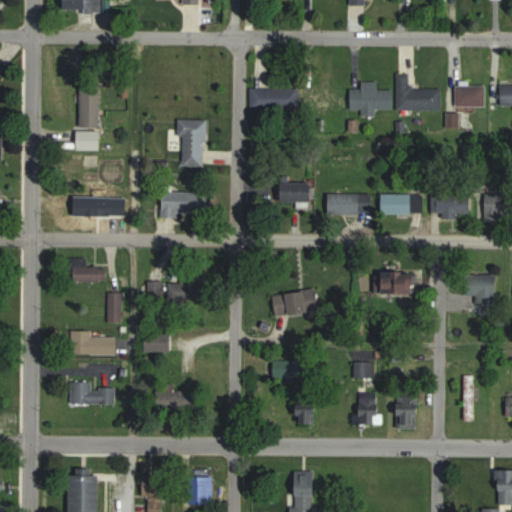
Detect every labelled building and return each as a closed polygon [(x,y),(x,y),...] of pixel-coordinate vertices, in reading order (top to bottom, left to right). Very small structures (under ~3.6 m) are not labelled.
[(93,0),(66,0),(67,9),(93,9),(93,0)] [(0,46),(0,86),(21,68),(2,45),(0,46)] [(443,88),(410,88),(410,74),(399,74),(399,110),(442,110),(443,88)] [(352,89),(352,111),(395,111),(395,90),(379,90),(379,81),(363,81),(363,89),(352,89)] [(500,106),(511,106),(511,82),(499,83),(500,106)] [(102,84),(82,84),(82,127),(102,127),(102,84)] [(487,85),(457,85),(457,108),(487,108),(487,85)] [(301,88),(251,88),(251,112),(301,112),(301,88)] [(349,88),(306,88),(306,108),(349,108),(349,88)] [(208,120),(181,120),(181,137),(185,137),(185,167),(208,167),(208,120)] [(313,182),(282,182),(282,202),(313,202),(313,182)] [(213,191),(164,191),(164,215),(213,215),(213,191)] [(88,216),(117,216),(117,202),(110,202),(110,193),(88,193),(88,216)] [(374,193),(330,193),(330,215),(374,215),(374,193)] [(425,213),(425,193),(384,193),(384,213),(425,213)] [(474,215),(474,193),(433,193),(433,215),(474,215)] [(511,193),(487,193),(487,220),(511,220),(511,213),(511,212),(511,193)] [(90,267),(90,258),(74,258),(74,282),(110,282),(110,267),(90,267)] [(420,295),(420,272),(379,272),(379,294),(420,295)] [(479,314),(498,314),(498,274),(479,274),(479,314)] [(207,281),(168,281),(168,300),(207,300),(207,281)] [(276,316),(308,314),(307,293),(275,294),(276,316)] [(111,322),(126,322),(126,296),(111,296),(111,322)] [(93,337),(93,331),(73,331),(73,355),(120,355),(120,337),(93,337)] [(174,351),(174,333),(147,333),(147,351),(174,351)] [(356,351),(356,378),(378,378),(378,351),(356,351)] [(477,420),(477,374),(465,374),(465,420),(477,420)] [(73,382),(73,404),(119,405),(119,388),(94,388),(94,382),(73,382)] [(322,382),(299,382),(299,422),(322,422),(322,382)] [(167,392),(167,408),(194,408),(194,392),(167,392)] [(383,424),(383,392),(361,392),(361,412),(355,412),(355,424),(383,424)] [(400,416),(404,416),(404,427),(423,427),(423,393),(400,393),(400,416)] [(215,502),(215,469),(194,469),(194,502),(215,502)] [(511,469),(511,470),(511,484),(501,484),(501,505),(511,504),(511,469)] [(320,495),(320,474),(296,474),(296,495),(320,495)] [(100,511),(101,475),(72,475),(71,511),(100,511)] [(167,511),(167,476),(144,476),(144,496),(150,496),(149,511),(167,511)] [(0,492),(8,492),(8,478),(0,477),(0,492)]
